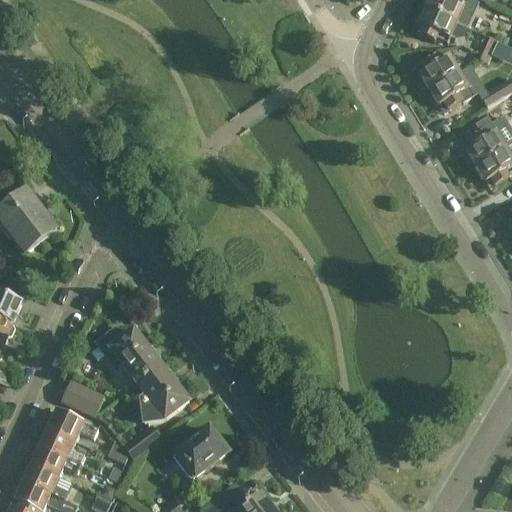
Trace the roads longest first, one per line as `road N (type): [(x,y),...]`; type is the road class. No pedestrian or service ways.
road 1 (unclassified): [(355,511),(122,219)]
road 2 (residential): [(511,332),(363,86),(359,56),(370,30)]
road 3 (residential): [(0,461),(99,249),(122,219)]
road 4 (residential): [(511,407),(447,511)]
